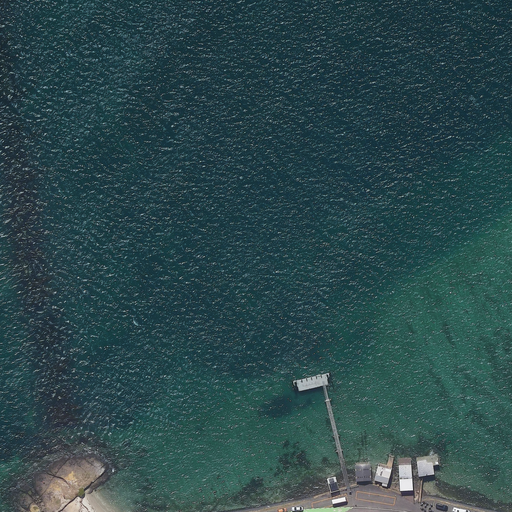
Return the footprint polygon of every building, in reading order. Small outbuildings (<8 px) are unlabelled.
[(296,381),(326,373),(327,373),(325,364),(324,364),(294,371),(291,373),(288,377),(292,380),(296,381)] [(438,454),(417,457),(419,477),(434,475),(433,465),(439,465),(438,454)] [(372,464),(355,465),(356,483),(372,482),(372,464)] [(400,491),(413,490),(411,464),(398,465),(400,491)] [(374,481),(382,482),(382,485),(387,487),(388,484),(391,470),(378,467),(374,481)] [(334,474),(326,476),(331,492),(339,490),(334,474)]
